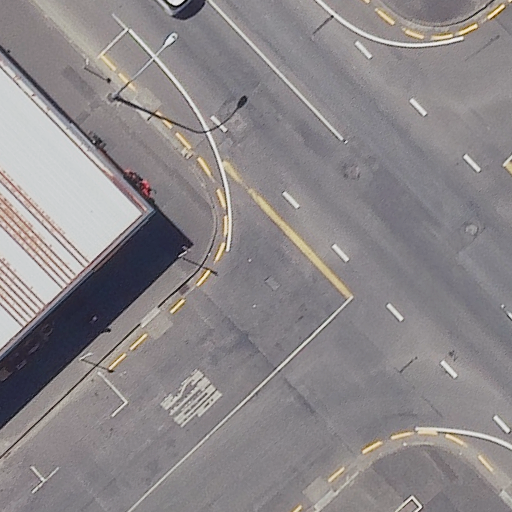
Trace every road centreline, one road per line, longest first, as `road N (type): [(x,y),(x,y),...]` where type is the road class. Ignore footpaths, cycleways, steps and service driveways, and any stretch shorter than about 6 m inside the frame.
road 1 (unclassified): [(139,511),(428,233)]
road 2 (tertiary): [(428,233),(205,0)]
road 3 (tertiary): [(511,328),(428,233)]
